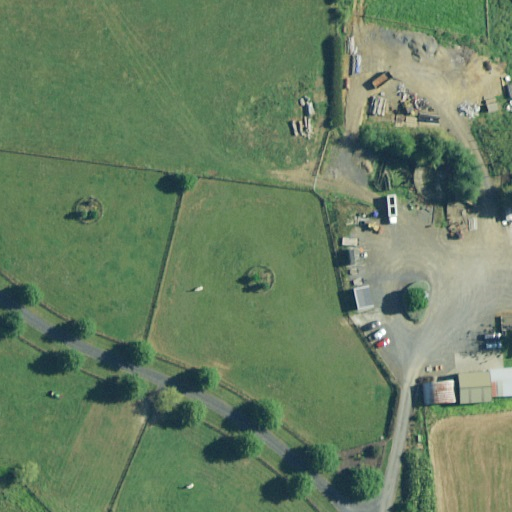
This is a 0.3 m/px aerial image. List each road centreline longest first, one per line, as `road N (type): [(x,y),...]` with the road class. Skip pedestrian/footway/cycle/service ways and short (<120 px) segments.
road 1 (unknown): [(330,511),(256,442),(197,404),(50,342),(0,307)]
road 2 (unknown): [(381,511),(400,403),(448,323)]
